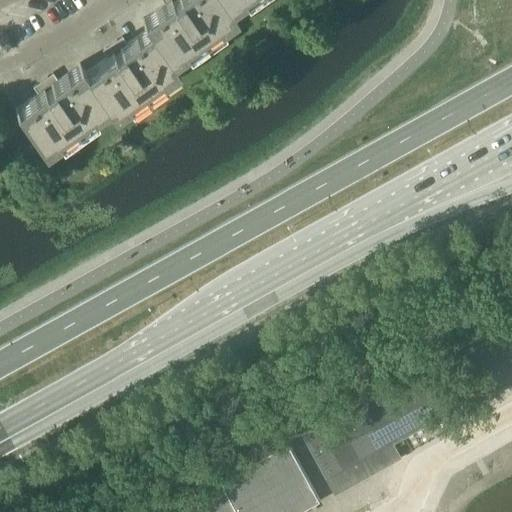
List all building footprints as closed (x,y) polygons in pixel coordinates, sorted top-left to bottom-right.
[(234,15),(228,7),(223,0),(162,0),(164,2),(141,18),(147,26),(170,59),(234,15)] [(176,68),(170,59),(147,26),(126,41),(121,35),(112,42),(102,49),(106,55),(85,70),(107,105),(112,112),(176,68)] [(43,149),(107,105),(85,70),(79,62),(56,78),(52,72),(42,79),(33,85),(37,91),(15,107),(14,107),(43,149)] [(464,404),(440,359),(411,375),(416,384),(395,395),(390,386),(328,420),(326,416),(301,429),(336,493),(392,463),(388,455),(399,450),(394,441),(464,404)] [(297,511),(321,499),(290,441),(168,506),(170,511),(297,511)]
